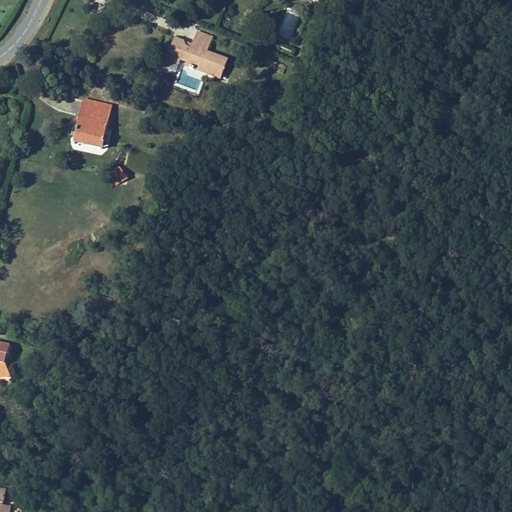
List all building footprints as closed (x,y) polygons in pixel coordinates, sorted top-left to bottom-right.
[(287,10),(278,35),(291,40),(300,14),(287,10)] [(189,74),(189,72),(216,82),(220,70),(217,69),(220,61),(211,59),(211,61),(203,58),(209,42),(192,36),(187,51),(177,48),(178,45),(169,41),(162,63),(173,67),(174,62),(180,64),(178,69),(184,70),(183,72),(189,74)] [(299,51),(312,56),(315,48),(313,47),(314,44),(309,42),(308,45),(302,43),(299,51)] [(85,101),(76,141),(103,147),(112,106),(85,101)] [(103,147),(76,141),(75,145),(102,151),(103,147)] [(127,181),(121,168),(109,174),(115,186),(127,181)] [(0,377),(11,380),(5,363),(9,344),(0,342),(0,377)]
